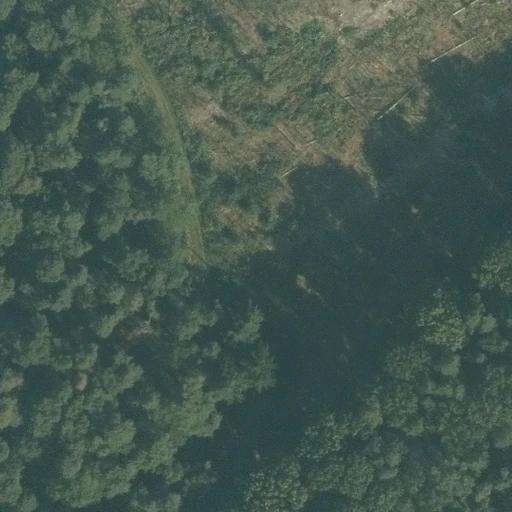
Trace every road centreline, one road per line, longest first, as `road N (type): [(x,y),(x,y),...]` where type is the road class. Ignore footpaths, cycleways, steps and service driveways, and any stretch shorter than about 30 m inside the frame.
road 1 (track): [(183,511),(201,437),(208,353),(194,206),(185,153),(145,58),(99,0)]
road 2 (track): [(200,511),(511,219)]
